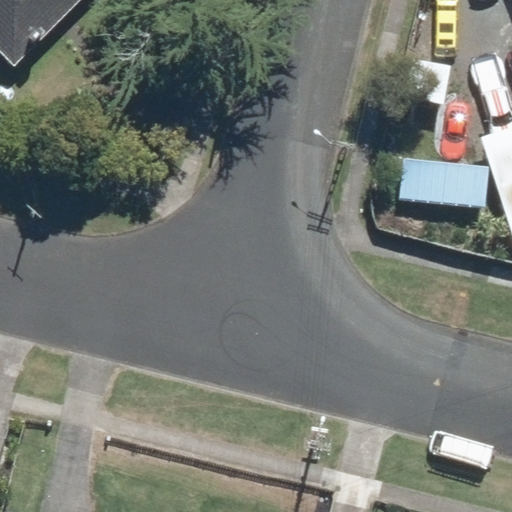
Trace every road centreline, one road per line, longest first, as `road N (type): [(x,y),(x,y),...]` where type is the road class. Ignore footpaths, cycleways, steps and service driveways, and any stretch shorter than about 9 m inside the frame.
road 1 (residential): [(309,0),(227,335)]
road 2 (residential): [(227,335),(511,406)]
road 3 (residential): [(0,286),(227,335)]
